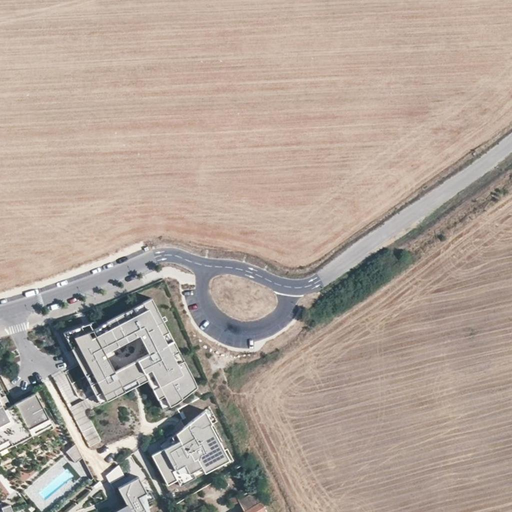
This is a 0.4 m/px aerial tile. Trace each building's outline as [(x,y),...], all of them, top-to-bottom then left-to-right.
[(159,399),(166,395),(171,406),(178,402),(200,388),(196,379),(189,382),(185,373),(191,370),(186,359),(179,363),(175,354),(182,350),(176,339),(169,343),(165,334),(171,331),(154,297),(145,302),(148,309),(130,318),(127,311),(109,321),(112,327),(104,332),(101,325),(98,320),(91,322),(97,335),(96,336),(94,337),(90,331),(86,331),(83,325),(65,331),(87,375),(94,371),(98,380),(92,383),(97,394),(104,391),(109,400),(127,391),(123,384),(137,377),(141,384),(149,379),(150,379),(146,372),(153,369),(161,385),(154,388),(159,399)] [(148,309),(145,302),(127,311),(130,318),(148,309)] [(109,321),(101,325),(104,332),(112,327),(109,321)] [(176,339),(171,331),(165,334),(169,343),(176,339)] [(186,359),(182,350),(175,354),(179,363),(186,359)] [(150,379),(149,379),(154,388),(161,385),(153,369),(146,372),(150,379)] [(189,382),(196,379),(195,377),(191,370),(185,373),(189,382)] [(94,371),(87,375),(92,383),(98,380),(94,371)] [(123,384),(127,391),(141,384),(137,377),(123,384)] [(0,401),(0,391),(3,390),(2,388),(0,385),(0,443),(6,441),(9,447),(17,442),(14,435),(23,431),(27,437),(40,430),(37,423),(47,418),(42,407),(37,410),(31,396),(11,406),(4,410),(1,403),(0,401)] [(97,394),(102,404),(109,400),(104,391),(97,394)] [(42,407),(36,393),(31,396),(37,410),(42,407)] [(88,411),(99,405),(94,395),(69,407),(89,447),(102,441),(88,411)] [(159,399),(165,409),(171,406),(166,395),(159,399)] [(11,406),(7,399),(1,403),(4,410),(11,406)] [(216,427),(209,413),(187,429),(190,436),(186,438),(187,440),(164,451),(154,456),(166,481),(176,476),(179,482),(182,488),(197,480),(194,474),(204,470),(207,475),(222,468),(219,462),(229,457),(222,444),(219,446),(211,430),(216,427)] [(50,425),(47,418),(37,423),(40,430),(50,425)] [(222,444),(224,443),(216,427),(211,430),(219,446),(222,444)] [(162,447),(164,451),(187,440),(186,438),(190,436),(187,429),(162,447)] [(17,442),(27,437),(23,431),(14,435),(17,442)] [(9,447),(6,441),(0,443),(0,450),(0,451),(9,447)] [(84,457),(77,444),(67,452),(77,463),(84,457)] [(222,468),(232,463),(229,457),(219,462),(222,468)] [(126,476),(120,465),(108,476),(112,483),(126,476)] [(194,474),(197,480),(207,475),(204,470),(194,474)] [(166,481),(169,487),(179,482),(176,476),(166,481)] [(127,506),(115,511),(142,511),(146,510),(143,504),(139,497),(147,492),(139,477),(118,489),(127,506)] [(104,487),(101,481),(91,490),(94,493),(104,487)] [(265,511),(255,490),(238,499),(236,495),(229,499),(233,505),(239,502),(244,511),(243,511),(265,511)] [(147,492),(139,497),(143,504),(154,497),(151,491),(147,492)] [(0,511),(14,511),(11,503),(3,506),(4,509),(0,510),(0,511)]
